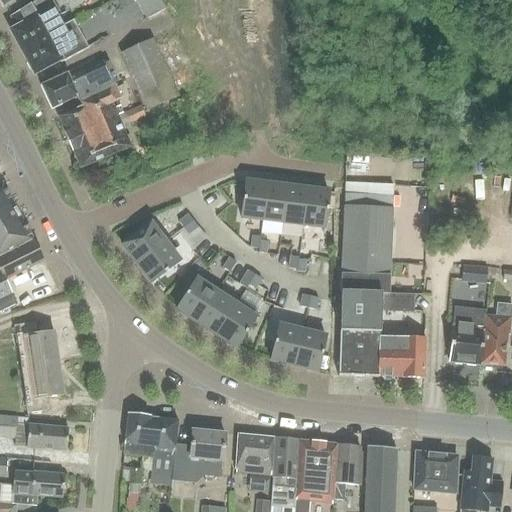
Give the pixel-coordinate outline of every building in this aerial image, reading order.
[(60,16),(55,8),(50,0),(41,0),(11,19),(17,29),(11,32),(21,50),(62,29),(61,27),(56,18),(60,16)] [(75,27),(71,21),(61,27),(62,29),(21,50),(28,62),(27,65),(31,72),(33,72),(35,75),(59,61),(60,64),(88,50),(75,27)] [(198,64),(231,62),(229,26),(196,28),(198,64)] [(178,98),(153,41),(122,55),(147,112),(178,98)] [(80,102),(114,86),(111,79),(115,77),(108,61),(68,79),(66,77),(41,88),(51,110),(74,99),(76,104),(80,102)] [(201,100),(233,98),(231,62),(198,64),(201,100)] [(67,140),(117,119),(110,105),(120,100),(114,86),(80,102),(81,105),(77,107),(78,110),(57,119),(67,140)] [(143,119),(138,108),(117,116),(120,124),(130,121),(131,124),(143,119)] [(117,119),(67,140),(81,170),(130,149),(117,119)] [(352,151),(352,191),(379,191),(379,151),(352,151)] [(266,185),(245,182),(243,199),(242,198),(241,202),(242,202),(240,219),(261,221),(266,185)] [(0,256),(32,241),(1,185),(0,185),(0,256)] [(261,221),(260,233),(280,235),(282,224),(286,188),(266,185),(261,221)] [(286,188),(282,224),(302,226),(307,190),(286,188)] [(307,190),(302,226),(323,229),(325,213),(326,213),(327,209),(326,209),(328,193),(307,190)] [(380,295),(388,296),(389,278),(388,278),(392,199),(344,196),(340,276),(340,294),(380,295)] [(182,229),(192,222),(187,215),(177,223),(182,229)] [(121,246),(135,265),(168,240),(154,221),(121,246)] [(197,228),(192,222),(182,229),(187,235),(197,228)] [(250,249),(258,250),(259,241),(260,237),(252,236),(250,249)] [(168,240),(135,265),(150,284),(164,273),(165,274),(168,272),(167,271),(180,261),(167,243),(169,241),(168,240)] [(32,241),(0,256),(0,312),(17,303),(5,280),(43,262),(32,241)] [(258,250),(257,253),(266,255),(267,242),(259,241),(258,250)] [(296,270),(297,260),(298,258),(289,257),(288,269),(296,270)] [(222,269),(229,273),(235,263),(228,258),(222,269)] [(305,261),(297,260),(296,270),(295,272),(304,273),(305,261)] [(485,285),(487,271),(463,268),(461,283),(485,285)] [(248,286),(254,276),(247,271),(238,285),(245,289),(248,286)] [(196,324),(218,289),(198,276),(187,294),(186,293),(184,296),(185,297),(176,311),(196,324)] [(254,276),(248,286),(254,290),(261,280),(254,276)] [(196,324),(215,336),(237,301),(236,301),(234,305),(217,294),(219,290),(218,289),(196,324)] [(379,311),(380,295),(340,294),(338,378),(378,379),(378,377),(379,339),(379,311)] [(412,296),(388,296),(380,295),(379,311),(413,312),(413,296),(412,296)] [(307,309),(309,297),(302,296),(299,307),(307,309)] [(317,299),(309,297),(307,309),(315,311),(317,299)] [(237,301),(215,336),(235,349),(244,335),(244,336),(246,333),(246,332),(257,314),(237,301)] [(496,319),(484,318),(480,365),(484,365),(485,369),(491,370),(494,367),(503,367),(506,335),(509,335),(511,308),(497,306),(496,319)] [(480,365),(484,318),(485,314),(472,313),(473,312),(452,310),(448,362),(465,364),(466,367),(475,368),(477,365),(480,365)] [(28,369),(58,364),(53,332),(36,335),(34,324),(14,327),(16,344),(24,343),(28,369)] [(293,367),(301,332),(278,326),(275,342),(274,342),(273,346),(274,346),(270,362),(293,367)] [(325,337),(301,332),(293,367),(316,373),(320,357),(321,357),(322,353),(321,353),(325,337)] [(424,340),(379,339),(378,377),(381,378),(383,380),(383,381),(390,381),(393,378),(402,378),(402,379),(423,380),(424,340)] [(58,364),(28,369),(32,399),(25,400),(27,414),(47,411),(45,399),(63,396),(58,364)] [(127,417),(122,455),(151,458),(148,484),(169,487),(177,422),(145,418),(143,416),(135,415),(132,418),(127,417)] [(68,429),(27,426),(27,419),(0,416),(0,439),(13,440),(13,448),(66,452),(68,429)] [(175,446),(172,482),(195,484),(203,477),(220,479),(225,434),(221,434),(219,430),(210,429),(208,433),(192,431),(190,447),(175,446)] [(238,436),(235,473),(270,476),(272,439),(238,436)] [(295,502),(299,442),(274,440),(273,478),(270,511),(294,511),(295,502)] [(333,500),(336,446),(299,442),(295,502),(294,511),(304,511),(305,502),(333,503),(333,500)] [(336,446),(333,500),(342,501),(342,485),(358,486),(360,448),(336,446)] [(396,451),(366,448),(363,511),(393,511),(395,465),(396,465),(396,451)] [(416,454),(413,491),(454,494),(457,457),(416,454)] [(492,461),(472,459),(470,474),(464,473),(459,511),(478,511),(485,511),(486,511),(487,507),(499,508),(502,483),(490,482),(492,461)] [(140,484),(141,471),(141,468),(136,468),(127,468),(127,483),(135,484),(140,484)] [(14,473),(13,486),(11,503),(18,503),(18,504),(35,506),(36,496),(62,498),(64,476),(32,473),(32,475),(14,473)] [(268,511),(269,501),(257,500),(256,511),(268,511)] [(15,511),(16,504),(0,502),(0,511),(15,511)]
